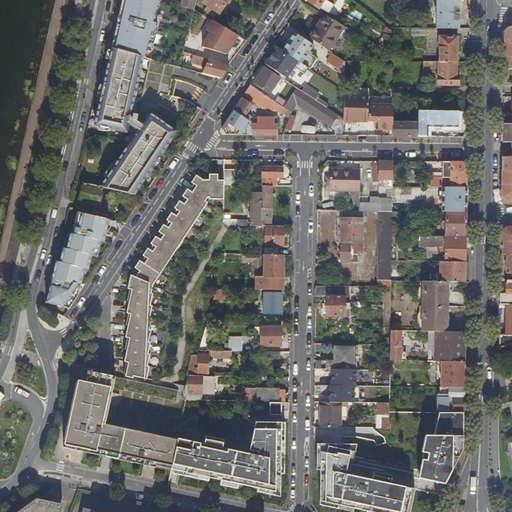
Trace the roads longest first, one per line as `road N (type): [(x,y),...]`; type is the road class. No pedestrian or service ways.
road 1 (secondary): [(92,0),(0,375)]
road 2 (residential): [(305,148),(301,511)]
road 3 (secondary): [(41,345),(31,307),(35,280),(102,0)]
road 4 (residential): [(479,511),(483,217)]
road 5 (residential): [(41,345),(79,317),(194,146)]
road 6 (residential): [(256,511),(28,463)]
road 7 (residential): [(483,150),(305,148)]
road 8 (residential): [(194,146),(289,0)]
road 9 (residential): [(483,150),(486,15)]
